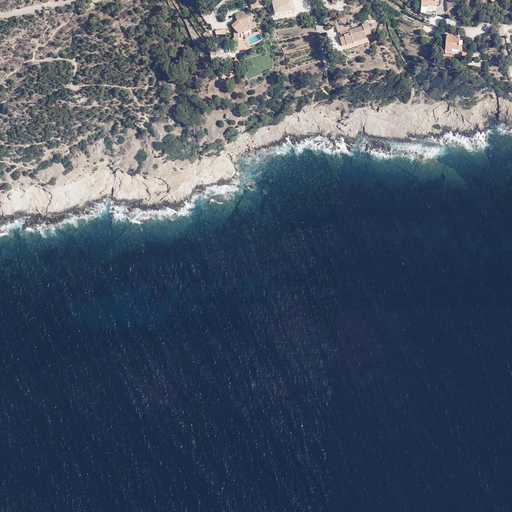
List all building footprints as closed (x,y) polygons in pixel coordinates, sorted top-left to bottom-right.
[(255,0),(247,3),(249,9),(258,6),(256,0),(255,0)] [(286,0),(272,3),(274,16),(294,13),(291,0),(286,0)] [(429,13),(435,14),(436,0),(422,0),(421,10),(429,11),(429,13)] [(197,10),(202,18),(207,15),(201,6),(197,10)] [(233,48),(242,48),(242,41),(242,33),(243,32),(244,33),(251,31),(250,29),(256,27),(251,13),(245,15),(244,11),(234,14),(237,20),(231,26),(234,29),(234,38),(233,38),(233,48)] [(371,34),(367,23),(361,25),(362,26),(349,30),(349,29),(340,32),(340,35),(341,38),(339,38),(341,43),(345,41),(346,45),(353,43),(352,42),(352,39),(364,36),(371,34)] [(225,34),(225,29),(215,30),(216,38),(224,38),(225,34)] [(203,34),(208,44),(213,41),(207,31),(203,34)] [(459,47),(459,45),(460,37),(453,36),(453,35),(447,34),(446,51),(462,53),(462,47),(459,47)]
